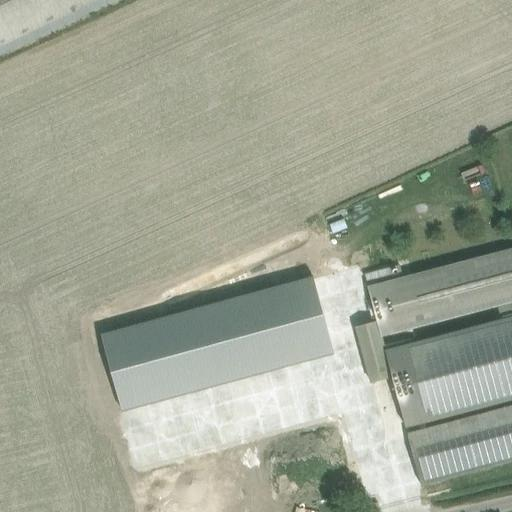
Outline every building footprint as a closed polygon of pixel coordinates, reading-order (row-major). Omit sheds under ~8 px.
[(0,0),(0,56),(117,0),(0,0)] [(511,251),(466,264),(370,288),(383,337),(479,311),(511,302),(511,317),(386,351),(407,428),(511,399),(511,251)] [(400,265),(367,273),(370,286),(404,278),(400,265)] [(320,302),(107,357),(127,435),(340,380),(327,328),(320,302)] [(511,407),(408,435),(422,486),(511,462),(511,407)]
